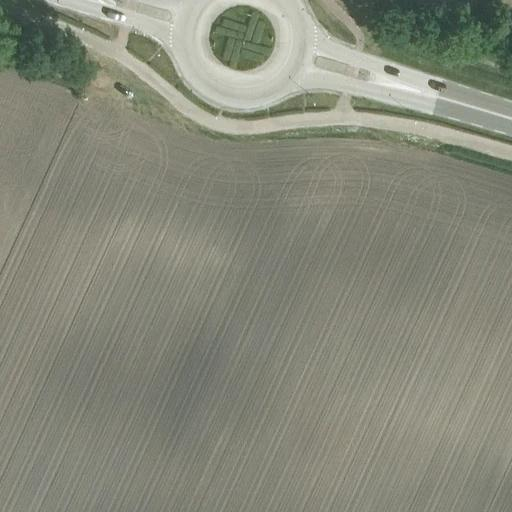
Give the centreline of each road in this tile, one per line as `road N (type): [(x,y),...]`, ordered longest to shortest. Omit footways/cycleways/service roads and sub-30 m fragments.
road 1 (unclassified): [(511,152),(345,117),(212,119),(139,61),(0,2)]
road 2 (primary): [(178,36),(193,78),(211,92),(256,99),(294,75)]
